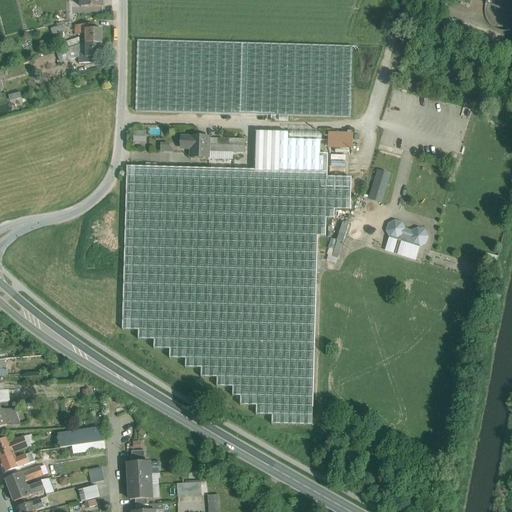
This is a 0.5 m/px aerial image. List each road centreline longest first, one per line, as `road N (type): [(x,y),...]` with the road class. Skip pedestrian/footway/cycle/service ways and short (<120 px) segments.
road 1 (primary): [(84,360),(342,511)]
road 2 (residential): [(35,227),(88,211),(115,176),(124,0)]
road 3 (track): [(374,130),(383,76),(411,0)]
